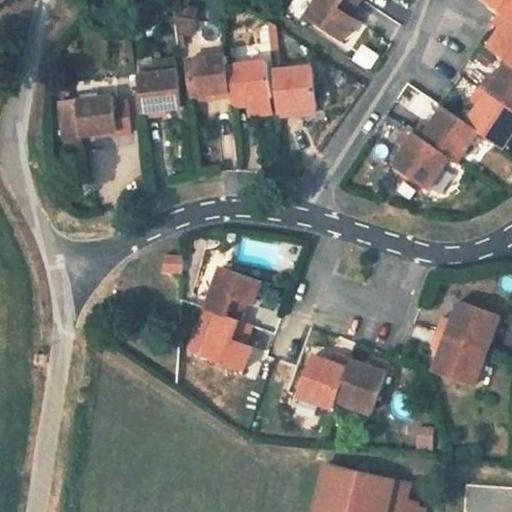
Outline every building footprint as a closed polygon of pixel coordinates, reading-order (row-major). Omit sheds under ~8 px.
[(363,0),(320,0),(308,19),(344,42),(358,21),(352,17),(363,0)] [(511,0),(486,0),(503,11),(511,17),(511,0)] [(509,63),(511,64),(511,17),(503,11),(494,24),(501,29),(488,48),(509,63)] [(177,17),(179,36),(197,34),(195,20),(177,17)] [(350,58),(368,71),(380,55),(363,42),(350,58)] [(217,96),(233,94),(229,65),(228,54),(189,59),(193,94),(216,91),(217,96)] [(139,75),(143,115),(159,113),(158,109),(165,108),(182,107),(177,58),(155,60),(157,73),(139,75)] [(257,98),(264,97),(273,96),(269,60),(264,61),(248,63),(229,65),(233,94),(234,105),(248,103),(250,103),(250,99),(257,98)] [(511,111),(511,64),(509,63),(497,80),(490,75),(480,90),(511,111)] [(276,71),(280,112),(319,108),(314,67),(276,71)] [(479,132),(505,150),(511,139),(511,111),(480,90),(471,103),(479,108),(467,124),(479,132)] [(116,133),(131,131),(128,102),(114,103),(113,96),(76,100),(80,134),(116,130),(116,133)] [(60,101),(64,136),(80,134),(76,100),(60,101)] [(450,158),(458,164),(479,132),(467,124),(442,107),(430,125),(423,120),(414,134),(450,158)] [(414,134),(407,129),(397,143),(405,148),(393,165),(429,190),(450,158),(414,134)] [(166,254),(165,271),(181,272),(183,255),(166,254)] [(221,312),(242,320),(248,303),(256,305),(264,282),(248,276),(223,267),(208,308),(221,312)] [(445,316),(439,332),(489,350),(502,315),(461,300),(454,319),(445,316)] [(248,342),(254,325),(248,323),(242,320),(221,312),(205,356),(246,371),(248,367),(255,347),(248,345),(248,342)] [(489,350),(439,332),(434,347),(443,351),(435,371),(476,385),(489,350)] [(337,400),(351,359),(337,355),(334,362),(314,356),(299,396),(334,409),(337,400)] [(374,367),(351,359),(337,400),(374,413),(390,365),(376,360),(374,367)] [(434,448),(437,427),(417,424),(414,445),(434,448)] [(406,511),(405,511),(409,494),(324,474),(315,511),(406,511)] [(511,511),(511,487),(466,484),(463,511),(511,511)]
